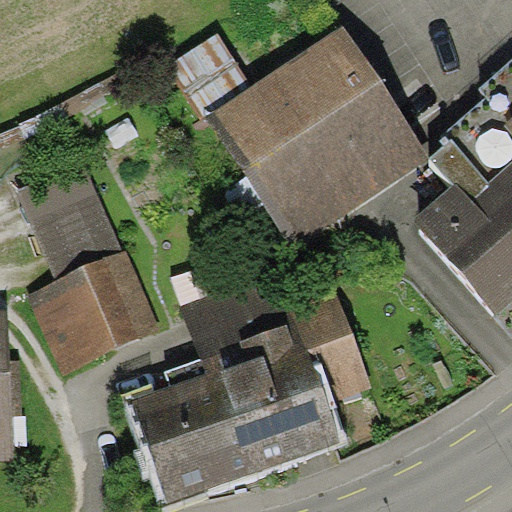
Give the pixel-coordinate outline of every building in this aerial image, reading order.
[(252,86),(209,114),(295,245),(430,157),(345,26),(252,86)] [(209,114),(252,86),(217,32),(165,66),(200,119),(209,114)] [(511,58),(480,87),(488,96),(447,132),(453,139),(431,159),(454,185),(414,221),(496,313),(511,299),(511,58)] [(88,163),(19,192),(56,282),(125,253),(88,163)] [(56,282),(28,295),(64,374),(162,331),(125,253),(56,282)] [(182,305),(201,360),(243,345),(241,340),(292,322),(281,292),(274,272),(182,305)] [(122,394),(162,509),(348,445),(332,400),(372,386),(333,274),(281,292),(292,322),(241,340),(243,345),(201,360),(166,371),(169,378),(122,394)] [(0,462),(17,462),(9,309),(0,308),(0,462)]
